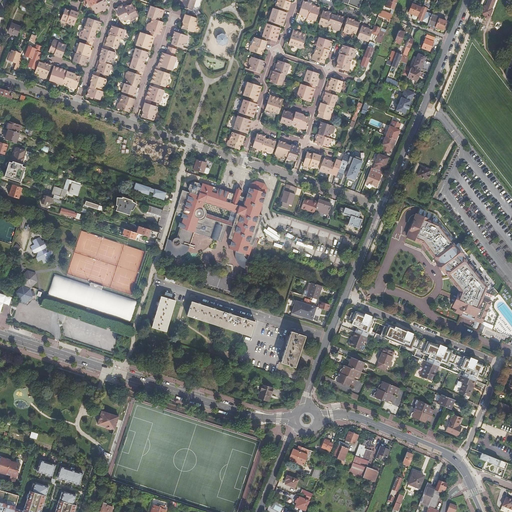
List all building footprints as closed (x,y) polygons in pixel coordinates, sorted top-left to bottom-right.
[(106,3),(107,3),(106,0),(103,0),(91,6),(92,10),(94,10),(96,14),(103,11),(105,9),(108,8),(106,3)] [(195,0),(179,0),(180,1),(178,6),(192,10),(195,0)] [(277,0),(275,6),(288,10),(290,2),(289,2),(289,0),(277,0)] [(334,0),(358,9),(361,0),(334,0)] [(387,0),(385,8),(393,11),(395,6),(397,0),(387,0)] [(422,21),(430,0),(425,0),(417,20),(422,21)] [(488,16),(489,17),(492,9),(491,9),(494,0),(487,0),(485,7),(484,6),(481,14),(485,15),(484,16),(487,17),(488,16)] [(303,1),(302,4),(301,7),(299,14),(302,15),(302,16),(303,17),(307,18),(311,4),(312,3),(309,2),(308,2),(308,3),(303,1)] [(122,4),(118,6),(119,7),(114,10),(116,13),(117,15),(121,22),(124,20),(125,20),(126,21),(130,19),(123,7),(122,4)] [(130,19),(131,21),(135,19),(135,18),(138,16),(135,9),(134,7),(132,4),(127,6),(127,5),(123,7),(130,19)] [(315,5),(311,4),(307,18),(306,20),(310,21),(311,20),(312,20),(315,21),(318,14),(319,12),(320,8),(315,7),(315,5)] [(408,13),(417,17),(421,8),(412,4),(408,13)] [(147,17),(152,19),(159,21),(160,17),(161,15),(162,16),(164,10),(151,6),(147,17)] [(283,19),(285,20),(287,13),(273,8),(269,21),(281,26),(283,19)] [(66,22),(74,25),(75,23),(79,13),(71,10),(71,11),(65,9),(61,20),(61,21),(65,23),(66,22)] [(331,14),(332,12),(328,11),(327,12),(322,11),(321,14),(320,17),(318,24),(323,25),(322,27),(327,28),(328,25),(331,14)] [(337,16),(331,14),(328,25),(332,26),(332,28),(333,28),(333,30),(337,31),(338,30),(339,30),(344,17),(337,15),(337,16)] [(198,19),(185,15),(182,23),(183,23),(181,29),(193,32),(194,32),(196,28),(195,27),(198,19)] [(432,15),(427,25),(435,28),(436,27),(443,30),(446,22),(439,19),(439,18),(432,15)] [(356,34),(359,23),(354,21),(354,20),(352,19),(347,17),(343,31),(344,31),(344,33),(348,34),(350,33),(351,34),(351,32),(356,34)] [(85,22),(84,26),(85,26),(96,30),(99,31),(101,27),(100,27),(101,22),(98,21),(95,20),(88,18),(87,22),(85,22)] [(146,30),(150,31),(160,35),(162,28),(161,28),(162,25),(163,22),(159,21),(152,19),(151,23),(149,23),(147,24),(145,28),(147,29),(146,30)] [(262,37),(276,41),(278,34),(277,34),(279,28),(267,23),(262,37)] [(9,33),(18,36),(21,27),(12,24),(9,33)] [(369,40),(371,34),(372,31),(372,30),(367,28),(368,26),(363,24),(357,37),(368,42),(369,40)] [(79,38),(87,41),(93,43),(95,36),(94,36),(95,33),(96,30),(85,26),(83,31),(82,31),(80,32),(78,36),(80,37),(79,38)] [(109,34),(121,38),(123,39),(125,35),(124,34),(123,34),(125,30),(118,28),(115,27),(112,26),(110,30),(109,30),(108,34),(109,34)] [(377,36),(375,42),(380,44),(384,35),(384,33),(379,31),(380,28),(374,26),(372,30),(372,31),(371,34),(377,36)] [(299,32),(293,30),(291,37),(288,44),(302,48),(304,42),(306,36),(299,33),(299,32)] [(399,31),(394,42),(400,45),(404,33),(399,31)] [(140,32),(136,46),(150,50),(152,45),(154,37),(148,35),(140,32)] [(172,44),(182,48),(184,43),(185,44),(186,43),(188,42),(189,38),(188,37),(188,36),(180,33),(174,32),(172,38),(173,39),(172,41),(172,44)] [(103,45),(109,47),(117,49),(121,38),(109,34),(108,38),(107,40),(105,39),(103,45)] [(225,36),(222,35),(218,36),(217,40),(219,44),(222,45),(226,43),(227,39),(225,36)] [(421,48),(430,51),(433,42),(434,38),(426,35),(421,48)] [(264,49),(267,41),(254,37),(251,45),(250,46),(249,50),(250,51),(261,55),(263,49),(264,49)] [(330,50),(331,46),(330,46),(332,41),(329,40),(326,39),(319,37),(318,41),(317,41),(316,41),(315,45),(317,46),(329,50),(330,50)] [(412,40),(409,39),(403,52),(407,54),(409,49),(412,40)] [(54,54),(54,55),(62,58),(65,50),(66,45),(58,42),(58,41),(54,40),(53,40),(48,52),(54,54)] [(92,46),(86,44),(80,42),(76,53),(90,58),(92,52),(90,52),(90,50),(92,46)] [(364,57),(369,59),(375,44),(370,42),(364,57)] [(352,58),(354,58),(355,54),(355,53),(354,53),(355,49),(349,47),(346,46),(342,45),(341,50),(340,49),(338,53),(339,53),(352,58)] [(40,51),(34,49),(29,46),(25,56),(35,60),(34,62),(38,64),(39,62),(42,54),(39,52),(40,51)] [(325,58),(327,58),(329,50),(317,46),(314,54),(313,55),(311,59),(312,60),(323,63),(325,58)] [(99,61),(110,64),(112,60),(113,60),(113,59),(115,59),(117,55),(115,54),(116,53),(108,50),(102,48),(100,55),(101,55),(100,58),(99,61)] [(131,56),(133,57),(145,61),(147,62),(148,58),(147,57),(149,53),(145,51),(143,50),(136,48),(134,52),(133,52),(131,56)] [(14,69),(18,71),(23,59),(20,57),(22,53),(12,50),(8,60),(16,63),(14,69)] [(73,62),(79,64),(82,65),(86,66),(87,61),(88,62),(90,58),(76,53),(74,53),(73,57),(74,58),(73,62)] [(158,66),(162,68),(172,71),(176,57),(166,54),(162,53),(161,58),(158,66)] [(339,53),(337,62),(338,62),(336,68),(348,71),(349,71),(350,67),(349,65),(352,58),(339,53)] [(396,53),(393,63),(397,65),(401,55),(396,53)] [(414,67),(420,69),(421,70),(426,58),(418,55),(413,66),(414,67)] [(130,68),(137,70),(143,72),(145,67),(143,66),(144,64),(145,61),(133,57),(130,68)] [(263,68),(265,61),(251,57),(251,58),(249,58),(248,62),(249,63),(249,64),(251,65),(249,70),(260,73),(262,67),(263,68)] [(108,76),(112,65),(110,64),(99,61),(98,60),(96,66),(98,67),(97,69),(96,72),(100,73),(108,76)] [(285,75),(286,75),(290,64),(278,60),(276,66),(274,65),(272,71),(285,75)] [(38,64),(37,67),(35,73),(40,75),(39,76),(40,76),(40,78),(44,80),(46,79),(52,65),(45,63),(45,64),(42,63),(39,62),(38,64)] [(62,69),(54,66),(49,80),(62,85),(63,84),(67,71),(62,69)] [(411,68),(409,72),(407,77),(416,81),(419,72),(413,69),(411,68)] [(165,87),(169,74),(161,71),(155,69),(152,78),(151,82),(165,87)] [(271,77),(269,82),(281,86),(285,75),(272,71),(271,70),(269,76),(271,77)] [(307,70),(304,81),(310,83),(317,85),(319,80),(317,79),(319,74),(307,70)] [(75,75),(75,74),(67,71),(63,84),(71,87),(71,88),(75,89),(76,89),(80,77),(75,75)] [(125,84),(136,87),(137,84),(138,82),(139,82),(142,76),(136,74),(128,71),(128,72),(126,72),(125,76),(126,78),(125,79),(127,79),(125,84)] [(90,87),(101,91),(102,86),(104,87),(104,86),(106,85),(107,81),(106,80),(106,79),(99,77),(93,75),(91,79),(90,81),(92,82),(91,84),(90,87)] [(331,90),(339,93),(343,82),(331,78),(329,83),(327,83),(325,88),(331,90)] [(257,100),(259,93),(258,93),(260,86),(247,82),(243,96),(251,98),(257,100)] [(136,92),(137,92),(139,88),(136,87),(125,84),(123,83),(122,87),(122,88),(123,88),(122,92),(128,94),(131,95),(135,96),(136,92)] [(311,95),(312,95),(315,88),(309,87),(301,84),(296,97),(309,101),(311,95)] [(159,104),(164,90),(150,86),(148,91),(145,99),(151,101),(159,104)] [(88,87),(87,90),(88,91),(87,95),(90,97),(93,98),(100,100),(101,96),(102,96),(103,96),(104,92),(101,91),(90,87),(88,87)] [(1,89),(0,90),(0,95),(11,99),(12,96),(8,95),(9,92),(1,89)] [(408,105),(408,104),(411,98),(410,97),(412,93),(413,93),(404,89),(395,110),(404,114),(406,109),(408,110),(409,107),(409,106),(409,105),(408,105)] [(322,103),(333,107),(337,96),(330,94),(323,91),(322,97),(323,98),(322,103)] [(131,106),(132,107),(134,99),(122,95),(119,103),(118,103),(117,107),(117,108),(129,112),(131,106)] [(270,95),(265,109),(278,113),(282,101),(276,99),(277,97),(270,95)] [(250,102),(244,100),(239,113),(252,117),(254,111),(255,111),(258,104),(250,102)] [(351,121),(348,126),(353,128),(354,124),(353,124),(361,104),(358,102),(351,121)] [(155,115),(157,107),(150,105),(145,103),(142,111),(143,111),(142,117),(153,120),(154,120),(156,116),(155,115)] [(321,103),(318,111),(319,111),(317,117),(329,121),(330,120),(331,116),(331,115),(333,107),(322,103),(321,103)] [(280,122),(291,125),(295,112),(290,110),(289,112),(283,110),(280,122)] [(303,116),(303,115),(295,112),(291,125),(299,127),(300,129),(304,130),(305,129),(309,118),(303,116)] [(252,120),(238,116),(233,129),(246,133),(248,127),(249,127),(252,120)] [(19,133),(22,125),(10,121),(7,129),(10,130),(19,133)] [(390,126),(385,136),(396,140),(400,130),(399,129),(401,125),(393,121),(390,126)] [(318,134),(329,138),(330,133),(332,134),(332,133),(334,132),(335,128),(334,127),(334,126),(321,122),(319,128),(320,129),(318,134)] [(348,139),(350,139),(352,133),(351,132),(352,129),(348,128),(343,141),(347,142),(348,139)] [(16,143),(19,133),(10,130),(6,140),(8,141),(16,143)] [(244,136),(232,132),(229,140),(228,141),(227,145),(227,146),(239,150),(241,144),(242,144),(244,136)] [(266,136),(262,134),(261,135),(257,134),(252,147),(257,148),(257,150),(260,151),(261,150),(265,138),(266,136)] [(331,143),(332,139),(329,138),(318,134),(316,134),(315,138),(316,138),(314,143),(328,147),(329,143),(331,143)] [(385,136),(382,145),(381,149),(389,153),(391,149),(392,149),(396,140),(385,136)] [(265,138),(261,150),(272,153),(276,140),(271,138),(270,140),(265,138)] [(283,155),(287,156),(291,146),(285,144),(286,143),(279,140),(275,154),(276,156),(280,157),(281,156),(282,157),(283,155)] [(0,153),(5,155),(8,145),(0,141),(0,153)] [(295,146),(295,145),(291,144),(291,146),(287,156),(286,160),(290,161),(291,160),(295,161),(300,148),(295,146)] [(26,151),(15,147),(14,152),(15,153),(13,157),(14,157),(13,160),(14,161),(14,162),(22,164),(22,165),(25,158),(23,157),(26,151)] [(309,166),(317,168),(321,156),(313,153),(313,154),(307,152),(303,164),(304,165),(308,166),(309,166)] [(388,158),(378,154),(374,163),(375,163),(373,168),(379,171),(381,171),(383,167),(384,168),(388,158)] [(344,171),(349,157),(344,155),(333,182),(339,184),(344,171)] [(319,169),(330,173),(335,162),(329,160),(330,158),(324,156),(319,169)] [(350,157),(349,157),(344,171),(355,175),(361,161),(350,157)] [(193,169),(203,172),(207,162),(196,159),(193,169)] [(14,162),(13,162),(12,164),(9,163),(4,177),(20,183),(25,168),(21,167),(22,164),(14,162)] [(418,176),(427,180),(431,170),(422,166),(418,176)] [(372,168),(366,182),(377,187),(382,176),(381,175),(383,172),(381,171),(379,171),(373,168),(372,168)] [(52,194),(65,198),(70,184),(72,184),(69,194),(77,196),(80,186),(79,186),(80,183),(67,179),(64,189),(54,186),(52,194)] [(222,243),(227,225),(229,219),(205,212),(205,211),(205,210),(205,209),(205,208),(204,207),(204,206),(203,205),(202,205),(201,205),(205,193),(232,201),(233,198),(241,201),(233,227),(230,238),(233,239),(247,244),(244,253),(247,254),(250,255),(263,215),(259,214),(260,212),(257,212),(256,211),(258,205),(262,206),(267,189),(265,183),(256,181),(251,183),(246,198),(239,195),(235,194),(203,184),(202,187),(200,183),(195,182),(191,184),(190,189),(192,193),(184,190),(177,212),(184,214),(182,218),(184,218),(183,224),(181,223),(176,238),(175,238),(174,238),(173,238),(172,239),(171,240),(171,241),(169,240),(165,251),(168,257),(167,259),(176,262),(177,260),(179,260),(181,259),(184,258),(185,256),(187,254),(188,252),(189,250),(189,249),(194,251),(195,247),(190,246),(194,234),(198,220),(212,224),(208,238),(222,243)] [(153,196),(164,200),(166,193),(155,190),(151,189),(151,188),(136,184),(134,190),(148,195),(149,192),(154,193),(153,196)] [(294,187),(287,184),(281,202),(291,205),(296,191),(293,190),(294,187)] [(22,188),(12,185),(9,195),(18,198),(22,188)] [(205,209),(205,210),(205,211),(205,212),(229,219),(227,225),(233,227),(241,201),(233,198),(232,201),(205,193),(201,205),(202,205),(203,205),(204,206),(204,207),(205,208),(205,209)] [(52,203),(53,198),(42,194),(40,197),(43,198),(41,203),(46,204),(47,202),(52,203)] [(133,200),(122,197),(122,198),(116,198),(116,206),(117,206),(116,211),(129,215),(131,211),(132,211),(136,204),(132,201),(133,200)] [(301,209),(314,213),(315,210),(317,202),(312,200),(311,201),(304,199),(301,209)] [(331,204),(318,200),(317,202),(315,210),(327,215),(329,211),(330,208),(329,208),(331,204)] [(101,211),(102,206),(86,201),(84,205),(101,211)] [(163,210),(149,205),(146,213),(160,217),(163,210)] [(354,227),(358,228),(361,220),(357,218),(359,213),(344,208),(342,214),(350,217),(348,226),(354,228),(354,227)] [(486,287),(438,225),(430,222),(431,221),(416,215),(407,237),(422,243),(422,241),(423,241),(462,292),(461,293),(460,293),(454,307),(457,308),(456,312),(482,322),(490,302),(482,298),(486,287)] [(194,234),(208,238),(212,224),(198,220),(194,234)] [(137,233),(141,234),(149,236),(151,230),(138,225),(136,232),(137,233)] [(135,240),(139,241),(141,234),(137,233),(136,232),(125,229),(122,236),(135,240)] [(47,242),(36,239),(32,249),(38,251),(36,257),(47,261),(51,250),(45,248),(47,242)] [(247,244),(233,239),(230,248),(237,251),(236,253),(236,256),(236,258),(237,260),(238,263),(240,265),(242,266),(244,268),(246,269),(250,255),(247,254),(244,253),(247,244)] [(36,281),(35,274),(27,271),(21,276),(23,284),(23,287),(22,287),(16,292),(18,300),(25,303),(31,297),(30,289),(29,289),(30,287),(31,287),(36,281)] [(101,290),(102,286),(89,282),(88,284),(90,285),(89,286),(101,290)] [(311,283),(307,296),(318,300),(322,287),(311,283)] [(12,297),(0,293),(0,313),(3,303),(9,305),(12,297)] [(151,326),(165,331),(175,300),(161,296),(151,326)] [(313,306),(310,305),(296,300),(292,313),(311,319),(315,306),(313,306)] [(186,316),(249,337),(254,322),(191,301),(186,316)] [(321,302),(319,308),(327,310),(329,304),(321,302)] [(374,319),(355,312),(354,314),(352,313),(348,322),(358,326),(356,332),(367,336),(368,332),(371,333),(375,322),(373,321),(374,319)] [(415,336),(385,324),(380,337),(410,349),(411,347),(423,351),(422,354),(428,356),(426,361),(439,366),(440,361),(464,371),(462,376),(475,381),(477,376),(483,379),(487,368),(485,367),(486,365),(464,356),(463,358),(451,353),(452,351),(427,341),(426,343),(414,338),(415,336)] [(277,370),(295,375),(297,369),(295,368),(304,337),(290,332),(280,363),(279,363),(277,370)] [(365,342),(367,336),(356,332),(354,332),(353,336),(354,337),(352,341),(350,340),(348,345),(360,350),(364,341),(365,342)] [(388,366),(390,361),(394,352),(383,347),(380,352),(381,353),(378,362),(376,367),(385,371),(387,366),(388,366)] [(361,372),(365,363),(352,357),(348,367),(361,372)] [(420,364),(419,367),(435,373),(436,369),(437,370),(439,366),(426,361),(419,358),(417,363),(420,364)] [(358,377),(361,372),(348,367),(344,365),(342,368),(340,368),(338,372),(353,378),(354,376),(358,377)] [(435,373),(419,367),(418,370),(417,369),(415,374),(431,381),(433,375),(434,376),(435,373)] [(355,379),(353,378),(338,372),(337,375),(335,376),(334,380),(345,385),(346,383),(353,386),(355,379)] [(475,381),(462,376),(461,381),(464,383),(460,392),(466,395),(467,393),(471,395),(473,389),(472,389),(476,381),(475,381)] [(397,387),(380,380),(378,384),(376,385),(375,387),(389,393),(390,391),(394,393),(397,387)] [(258,397),(269,401),(273,388),(262,384),(258,397)] [(389,393),(375,387),(373,391),(371,392),(370,395),(384,401),(386,398),(390,400),(392,395),(389,393)] [(454,400),(441,394),(437,404),(444,406),(450,409),(454,400)] [(411,407),(431,415),(433,410),(429,408),(430,406),(414,399),(412,403),(412,405),(411,407)] [(493,411),(511,418),(511,407),(497,402),(493,411)] [(432,416),(431,415),(411,407),(410,411),(411,413),(410,416),(424,422),(425,420),(429,422),(432,416)] [(118,416),(102,411),(97,424),(114,430),(118,416)] [(445,430),(457,436),(461,427),(457,425),(460,418),(452,413),(445,430)] [(345,440),(354,444),(358,435),(349,431),(345,440)] [(365,446),(362,445),(360,444),(350,469),(363,474),(362,477),(373,482),(377,472),(366,467),(372,452),(370,451),(374,439),(369,437),(367,441),(365,446)] [(330,451),(333,443),(325,439),(321,447),(330,451)] [(381,444),(376,457),(380,459),(381,456),(386,457),(390,447),(381,444)] [(348,449),(339,445),(338,445),(336,450),(335,450),(333,456),(336,458),(345,462),(348,453),(346,453),(348,449)] [(309,450),(306,449),(302,447),(299,446),(297,450),(293,449),(289,459),(304,465),(307,457),(308,458),(310,454),(308,453),(309,450)] [(413,455),(406,452),(402,463),(409,466),(413,455)] [(497,459),(481,453),(479,458),(495,464),(497,459)] [(10,460),(0,457),(0,458),(0,472),(6,475),(6,473),(10,474),(10,476),(9,478),(8,478),(7,482),(14,484),(15,480),(11,478),(12,476),(16,478),(20,464),(10,461),(10,460)] [(56,464),(40,459),(36,471),(52,476),(56,464)] [(83,473),(60,466),(57,477),(80,484),(83,473)] [(315,467),(311,477),(318,480),(322,470),(315,467)] [(408,484),(419,488),(423,476),(413,472),(408,484)] [(284,484),(295,488),(298,480),(287,475),(285,479),(286,480),(284,484)] [(397,476),(387,500),(390,501),(395,490),(397,491),(402,479),(400,478),(397,476)] [(426,511),(437,511),(438,511),(433,509),(439,496),(438,495),(441,489),(444,490),(446,483),(438,480),(435,490),(429,505),(426,511)] [(15,508),(13,511),(74,511),(77,505),(74,504),(77,494),(64,491),(61,500),(59,499),(54,511),(40,511),(49,486),(35,482),(32,491),(29,490),(23,510),(15,508)] [(425,486),(420,502),(429,505),(435,490),(425,486)] [(0,511),(13,511),(15,508),(15,506),(18,496),(0,490),(0,511)] [(398,494),(390,511),(393,511),(394,510),(397,511),(402,496),(398,494)] [(298,508),(304,510),(308,501),(301,498),(298,508)] [(501,507),(508,510),(511,501),(511,500),(504,498),(501,507)] [(454,511),(457,506),(450,503),(446,511),(454,511)]
